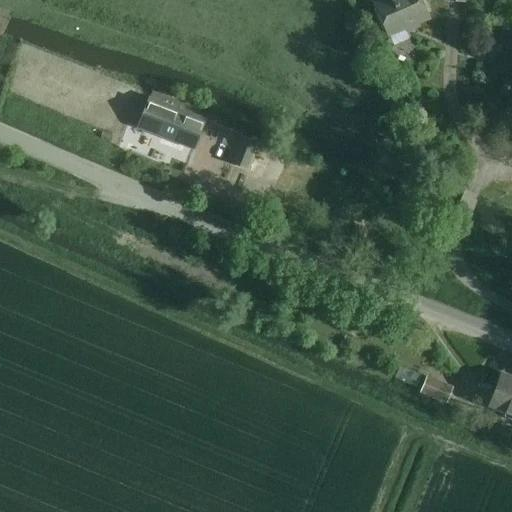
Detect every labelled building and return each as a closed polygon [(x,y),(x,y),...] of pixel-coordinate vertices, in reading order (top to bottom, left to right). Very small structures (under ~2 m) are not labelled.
[(419,24),(431,19),(423,0),(372,0),(388,37),(407,29),(408,33),(421,27),(419,24)] [(138,127),(191,148),(193,149),(205,119),(191,114),(149,97),(138,127)] [(240,134),(229,161),(231,162),(246,168),(248,169),(255,150),(258,142),(257,141),(240,134)] [(343,339),(340,346),(347,349),(350,342),(343,339)] [(399,364),(393,377),(416,387),(422,374),(399,364)] [(511,376),(502,372),(489,405),(511,414),(511,376)] [(422,389),(421,391),(445,402),(446,400),(452,387),(427,376),(422,389)]
